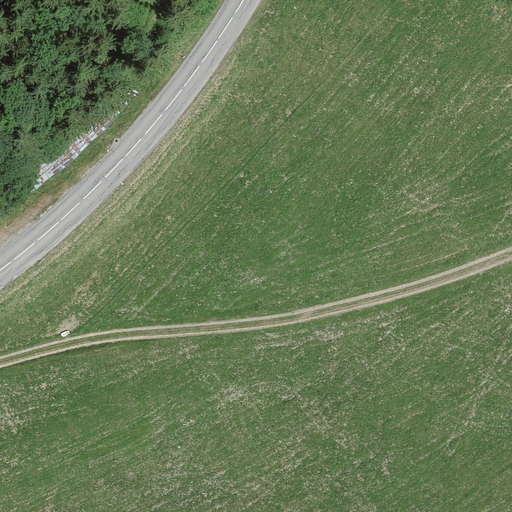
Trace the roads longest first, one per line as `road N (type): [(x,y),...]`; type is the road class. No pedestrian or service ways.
road 1 (track): [(0,361),(74,339),(291,317),(511,253)]
road 2 (tertiary): [(0,269),(108,176),(244,0)]
